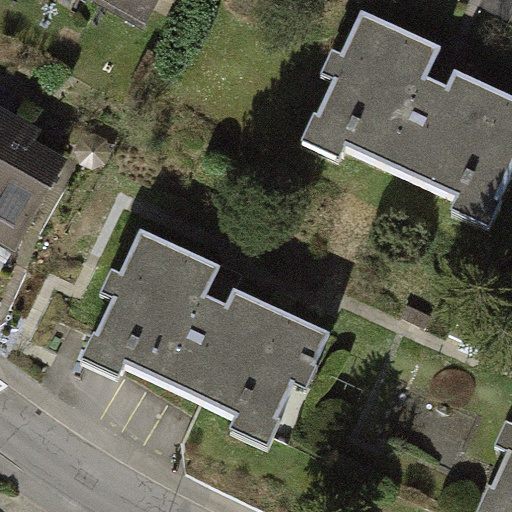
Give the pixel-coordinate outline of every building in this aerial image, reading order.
[(108,0),(148,20),(158,0),(108,0)] [(441,50),(363,12),(342,56),(331,51),(320,74),(333,81),(303,143),(337,159),(345,144),(456,198),(450,210),(489,229),(502,202),(496,199),(511,165),(511,97),(457,71),(465,55),(444,45),(441,50)] [(73,152),(0,114),(0,249),(18,258),(73,152)] [(217,269),(139,231),(117,275),(107,270),(95,293),(109,299),(78,362),(113,378),(120,363),(231,417),(225,429),(264,448),(278,421),(271,418),(289,381),(303,388),(314,365),(310,364),(325,335),(232,290),(240,273),(220,264),(217,269)] [(511,511),(511,427),(504,423),(493,447),(506,453),(477,511),(511,511)]
